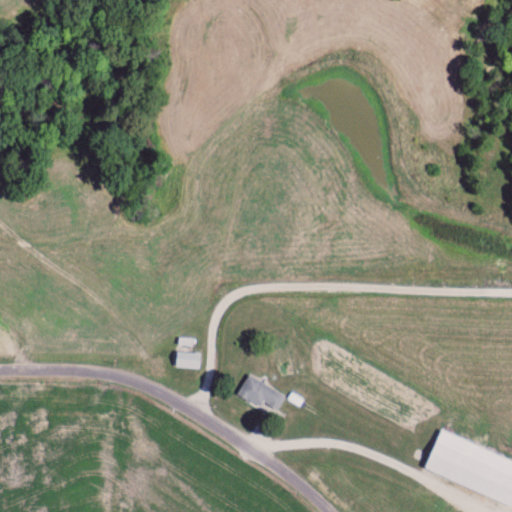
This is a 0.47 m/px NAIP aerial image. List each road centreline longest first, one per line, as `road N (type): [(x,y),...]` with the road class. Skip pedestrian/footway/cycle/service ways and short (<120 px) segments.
road 1 (residential): [(195,407),(213,317),(239,290),(511,291)]
road 2 (residential): [(313,511),(195,407),(142,374),(71,364),(0,367)]
